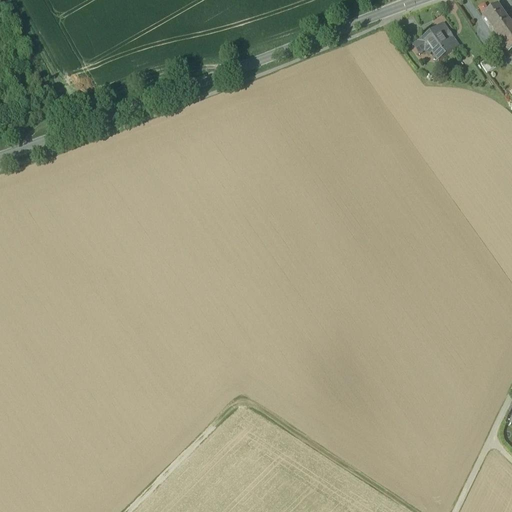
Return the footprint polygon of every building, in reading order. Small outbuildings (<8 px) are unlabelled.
[(497,7),(483,16),(494,32),(507,22),(497,7)] [(511,52),(511,27),(508,22),(507,22),(494,32),(493,32),(498,39),(496,39),(497,41),(499,40),(505,49),(504,50),(505,51),(506,50),(509,54),(511,52)] [(442,24),(436,29),(441,36),(447,31),(442,24)] [(436,29),(423,38),(429,47),(428,48),(429,49),(438,62),(459,47),(452,38),(445,42),(441,36),(436,29)] [(447,31),(441,36),(445,42),(452,38),(447,31)] [(423,38),(414,44),(421,54),(429,49),(428,48),(429,47),(423,38)] [(489,58),(480,64),(486,74),(496,68),(489,58)]
